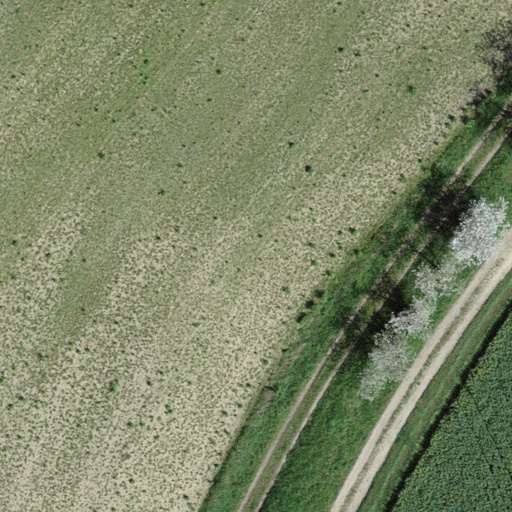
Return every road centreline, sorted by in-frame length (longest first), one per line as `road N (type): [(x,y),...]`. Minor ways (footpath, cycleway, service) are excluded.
road 1 (track): [(248,511),(371,312),(511,120)]
road 2 (track): [(511,243),(346,511)]
